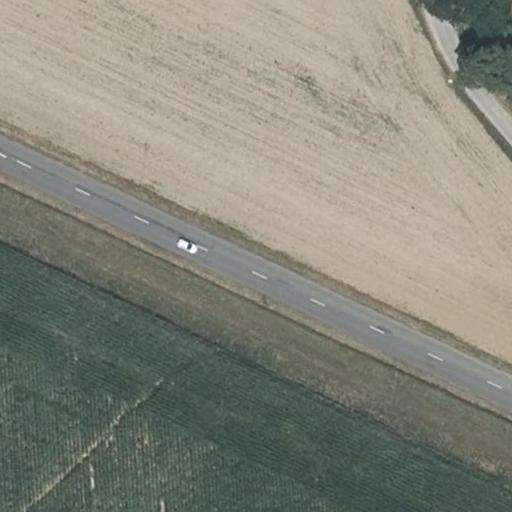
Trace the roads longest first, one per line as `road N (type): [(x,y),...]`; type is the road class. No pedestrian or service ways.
road 1 (tertiary): [(0,153),(511,391)]
road 2 (unclassified): [(511,135),(453,66),(421,0)]
